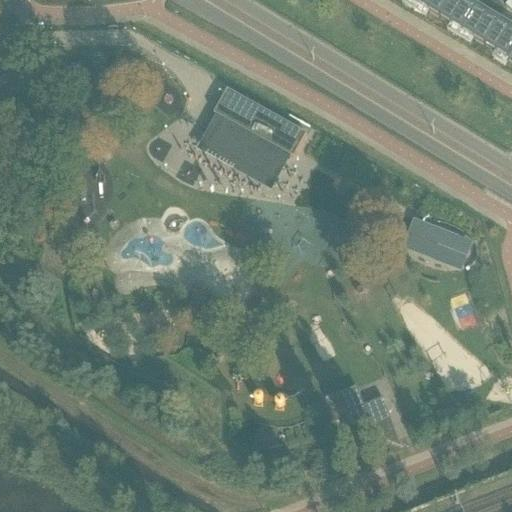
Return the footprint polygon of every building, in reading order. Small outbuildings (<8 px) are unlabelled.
[(511,36),(452,0),(404,0),(511,65),(511,36)] [(223,122),(210,147),(271,181),(284,156),(294,161),(307,137),(227,93),(214,117),(223,122)] [(458,274),(469,244),(409,221),(398,250),(458,274)] [(388,418),(382,405),(364,412),(356,393),(328,404),(357,430),(388,418)] [(393,431),(388,418),(357,430),(361,434),(401,450),(393,431)]
